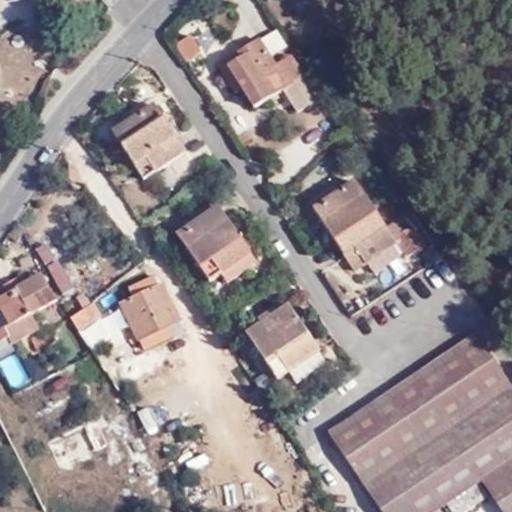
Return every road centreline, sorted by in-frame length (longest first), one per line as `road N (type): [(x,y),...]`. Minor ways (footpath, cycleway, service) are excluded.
road 1 (residential): [(137,20),(381,368),(462,317)]
road 2 (tertiary): [(0,223),(137,20)]
road 3 (unknown): [(0,389),(66,497),(94,510),(162,510)]
